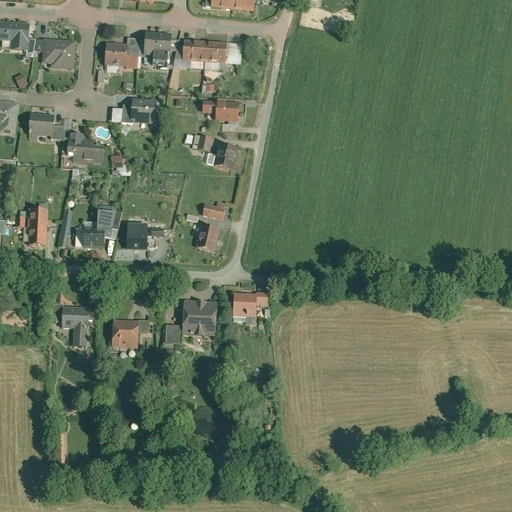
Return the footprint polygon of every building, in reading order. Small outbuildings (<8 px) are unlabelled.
[(209,12),(252,16),(253,0),(210,0),(209,10),(209,12)] [(29,23),(0,21),(0,41),(11,42),(10,51),(25,51),(28,52),(28,40),(29,23)] [(169,37),(144,36),(142,61),(151,61),(151,66),(165,67),(165,58),(168,58),(168,51),(168,44),(169,37)] [(36,40),(28,40),(28,52),(25,51),(25,54),(33,54),(33,52),(36,40)] [(43,40),(36,40),(33,52),(42,52),(43,40)] [(76,42),(43,40),(42,52),(42,64),(50,64),(50,69),(74,70),(76,42)] [(126,49),(125,72),(136,73),(138,44),(125,43),(125,49),(126,49)] [(224,47),(182,45),(182,54),(181,66),(223,68),(224,48),(224,47)] [(125,49),(104,48),(103,71),(125,72),(126,49),(125,49)] [(240,49),(224,48),(223,68),(223,69),(239,70),(240,49)] [(181,69),(173,68),(171,89),(179,89),(181,69)] [(16,78),(20,88),(29,85),(25,75),(16,78)] [(201,96),(212,96),(212,88),(201,88),(201,89),(201,96)] [(0,133),(14,136),(19,104),(0,102),(0,133)] [(155,106),(131,104),(130,111),(129,127),(154,129),(155,106)] [(235,127),(236,108),(224,107),(224,109),(215,109),(215,107),(202,106),(201,113),(215,114),(214,126),(235,127)] [(129,127),(130,111),(120,110),(119,129),(129,130),(129,127)] [(26,141),(50,142),(51,130),(52,120),(28,118),(26,141)] [(62,140),(68,141),(68,135),(69,135),(70,124),(63,124),(62,131),(62,140)] [(50,144),(61,145),(62,140),(62,131),(51,130),(50,142),(50,144)] [(71,167),(100,169),(101,153),(91,153),(92,145),(81,145),(81,139),(72,139),(72,141),(68,141),(62,140),(61,145),(60,161),(71,161),(71,167)] [(190,148),(197,150),(199,141),(192,140),(190,148)] [(207,157),(210,144),(199,141),(197,150),(196,154),(207,157)] [(236,154),(217,150),(211,170),(230,175),(236,154)] [(114,171),(126,171),(125,156),(113,156),(114,171)] [(13,165),(0,163),(0,170),(13,172),(13,165)] [(203,209),(200,221),(220,225),(223,211),(224,208),(215,206),(214,211),(203,209)] [(43,252),(46,215),(27,214),(26,216),(26,228),(25,233),(27,233),(26,251),(43,252)] [(22,228),(26,228),(26,216),(18,216),(18,222),(13,222),(13,223),(13,228),(13,232),(22,233),(22,228)] [(102,228),(102,234),(117,234),(119,217),(102,216),(102,228)] [(91,219),(92,227),(100,228),(99,219),(91,219)] [(194,228),(195,221),(185,219),(184,226),(194,228)] [(149,236),(145,236),(145,241),(164,242),(164,230),(150,229),(149,236)] [(213,257),(218,235),(198,230),(193,252),(213,257)] [(64,253),(67,233),(60,232),(56,252),(64,253)] [(82,252),(82,234),(73,234),(72,252),(82,252)] [(82,254),(102,255),(102,234),(82,234),(82,252),(82,254)] [(123,256),(144,257),(145,241),(145,236),(145,235),(124,234),(123,256)] [(254,300),(254,312),(266,313),(266,298),(254,298),(254,300)] [(254,300),(232,299),(231,323),(245,323),(245,325),(253,325),(254,312),(254,300)] [(63,323),(64,308),(64,304),(50,304),(49,318),(56,318),(56,323),(63,323)] [(215,309),(181,307),(180,333),(179,341),(213,343),(215,309)] [(86,348),(88,309),(64,308),(63,323),(63,328),(74,328),(73,348),(86,348)] [(135,327),(111,325),(109,353),(135,355),(136,338),(137,327),(135,327)] [(137,327),(136,338),(147,339),(148,327),(135,326),(135,327),(137,327)] [(179,341),(180,333),(164,332),(163,350),(179,351),(179,341)] [(63,476),(62,440),(54,440),(55,476),(63,476)]
